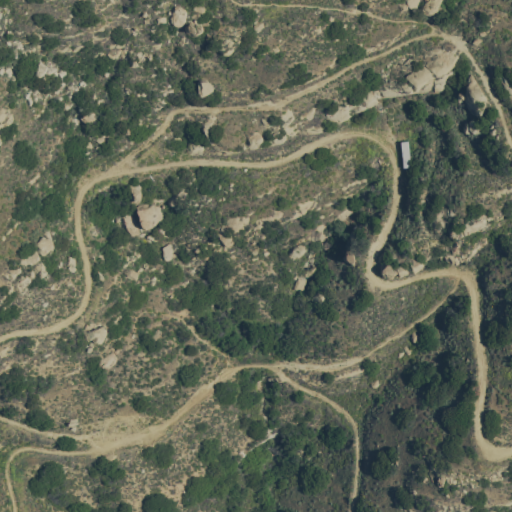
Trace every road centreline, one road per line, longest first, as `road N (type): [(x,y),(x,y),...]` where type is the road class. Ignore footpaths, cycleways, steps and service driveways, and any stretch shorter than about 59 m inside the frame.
road 1 (track): [(511,449),(489,448),(477,428),(479,357),(468,278),(448,269),(389,282),(370,269),(397,190),(393,154),(372,133),(333,133),(269,160),(165,158),(100,172),(81,187),(73,208),(88,279),(83,305),(57,325),(0,338)]
road 2 (track): [(119,164),(177,108),(270,97),(393,42),(436,33),(465,48),(511,142)]
